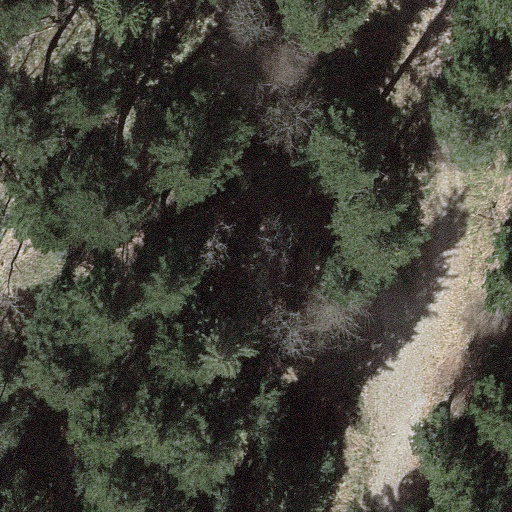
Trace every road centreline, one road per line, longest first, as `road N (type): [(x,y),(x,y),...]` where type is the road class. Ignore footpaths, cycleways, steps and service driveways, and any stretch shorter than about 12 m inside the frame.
road 1 (track): [(427,0),(443,46),(449,139),(435,290),(396,511)]
road 2 (track): [(449,139),(264,0)]
